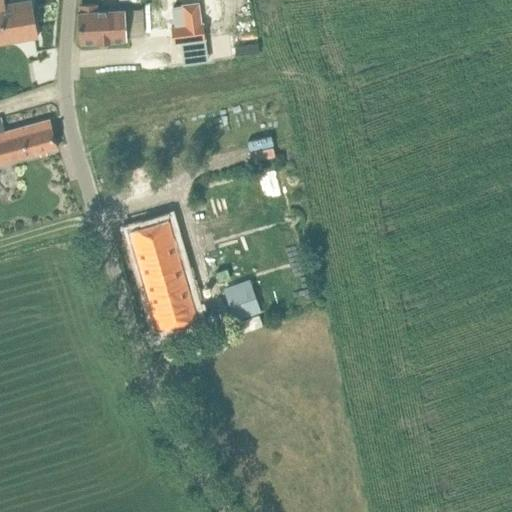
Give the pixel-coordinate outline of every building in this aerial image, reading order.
[(0,0),(0,43),(38,37),(32,2),(5,7),(3,0),(0,0)] [(78,4),(80,41),(124,39),(124,10),(97,11),(96,3),(78,4)] [(204,37),(202,22),(199,23),(197,3),(182,5),(182,6),(172,8),(174,26),(170,26),(173,43),(179,42),(204,39),(204,37)] [(231,58),(228,34),(204,37),(204,39),(206,61),(231,58)] [(0,162),(57,147),(50,119),(5,131),(1,117),(0,117),(0,162)] [(181,144),(131,157),(142,192),(191,178),(181,144)] [(129,229),(158,328),(199,316),(170,218),(129,229)] [(225,291),(233,319),(261,311),(253,283),(225,291)]
